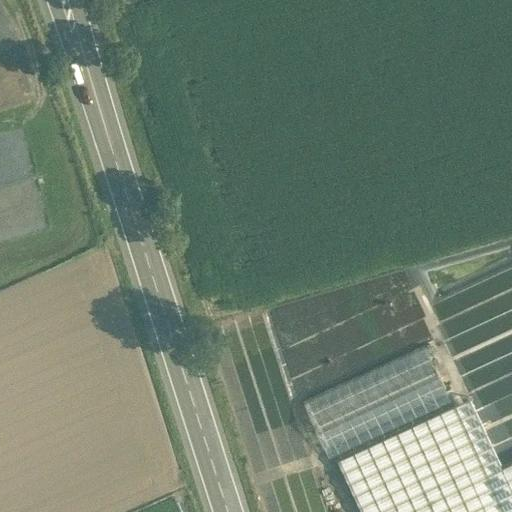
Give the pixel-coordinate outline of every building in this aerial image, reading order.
[(498,271),(430,305),(438,320),(438,321),(498,441),(497,422),(509,416),(498,416),(492,404),(508,395),(504,387),(489,388),(502,382),(496,382),(495,344),(473,345),(472,326),(487,319),(486,300),(493,314),(499,310),(498,271)] [(424,345),(304,402),(329,457),(450,399),(424,345)] [(502,511),(484,473),(498,467),(467,399),(336,461),(359,511),(502,511)] [(249,451),(254,471),(300,460),(303,475),(310,473),(296,418),(278,423),(282,436),(267,440),(268,446),(249,451)] [(502,511),(511,511),(511,460),(498,467),(484,473),(502,511)]
